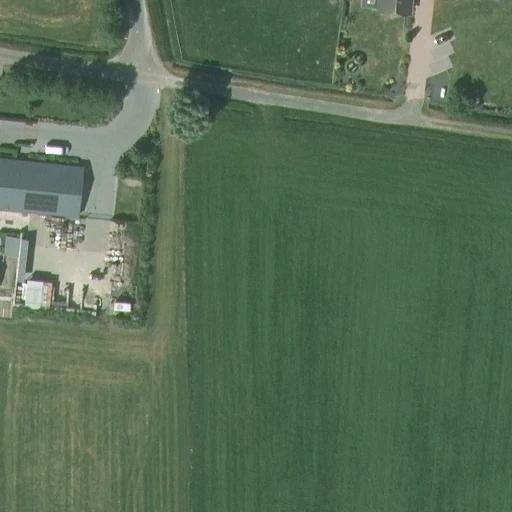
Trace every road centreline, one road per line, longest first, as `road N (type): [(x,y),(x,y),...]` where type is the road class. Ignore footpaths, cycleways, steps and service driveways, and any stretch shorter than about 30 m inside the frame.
road 1 (unknown): [(124,75),(395,117)]
road 2 (unclassified): [(0,58),(124,75),(146,48),(139,0)]
